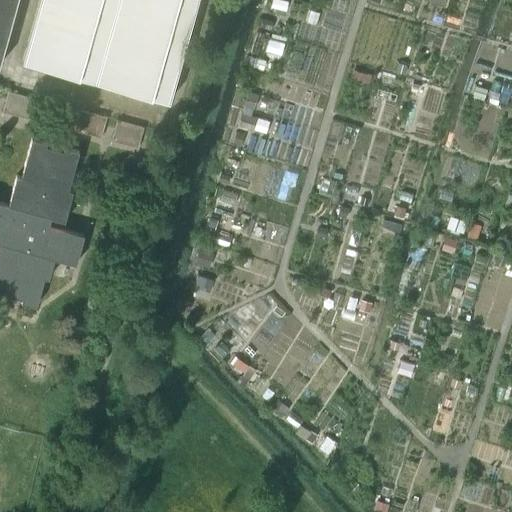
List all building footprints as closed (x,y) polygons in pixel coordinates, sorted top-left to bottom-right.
[(0,0),(0,58),(16,0),(0,0)] [(39,0),(22,60),(169,101),(196,0),(39,0)] [(29,118),(34,103),(35,98),(8,91),(3,111),(29,118)] [(80,109),(80,110),(75,130),(101,137),(107,116),(80,109)] [(118,119),(117,120),(112,140),(138,147),(144,126),(118,119)] [(0,295),(4,296),(5,293),(22,298),(21,301),(36,305),(44,276),(49,278),(54,258),(75,264),(84,234),(60,228),(63,220),(64,220),(73,190),(68,189),(79,150),(64,146),(63,149),(46,145),(46,141),(32,137),(21,176),(16,174),(8,204),(0,201),(0,295)]
